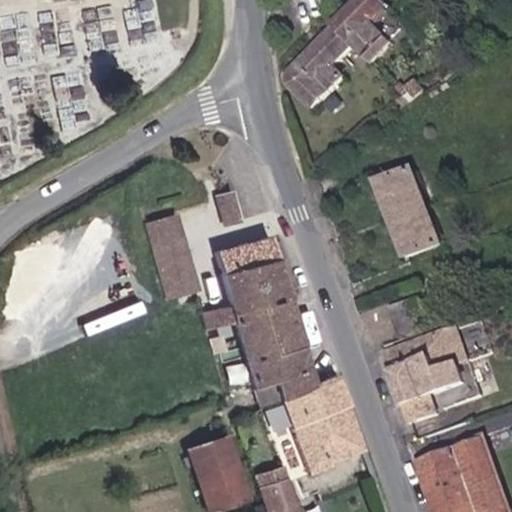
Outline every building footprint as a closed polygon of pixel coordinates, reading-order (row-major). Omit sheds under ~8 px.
[(342,70),(357,55),(372,71),(391,50),(390,49),(406,33),(389,15),(375,28),(391,13),(379,0),(362,0),(332,30),(289,73),(323,109),(353,81),(342,70)] [(419,79),(406,89),(415,101),(428,91),(419,79)] [(386,186),(399,222),(413,259),(447,245),(433,209),(418,172),(386,186)] [(247,214),(237,179),(220,184),(230,218),(247,214)] [(180,205),(162,211),(149,215),(170,291),(200,282),(186,228),(180,205)] [(290,402),(301,431),(318,471),(344,465),(342,454),(372,442),(360,408),(345,369),(312,381),(291,301),(273,231),(214,246),(225,299),(200,306),(189,310),(197,335),(207,333),(228,326),(253,414),(290,402)] [(399,312),(395,296),(366,306),(372,322),(399,312)] [(469,374),(455,335),(391,357),(415,419),(459,404),(451,380),(469,374)] [(511,511),(511,496),(487,432),(486,428),(457,436),(419,448),(423,459),(426,467),(441,511),(511,511)] [(204,450),(219,496),(224,511),(247,511),(240,490),(226,444),(204,450)] [(302,511),(293,485),(285,462),(256,472),(264,495),(269,511),(302,511)]
